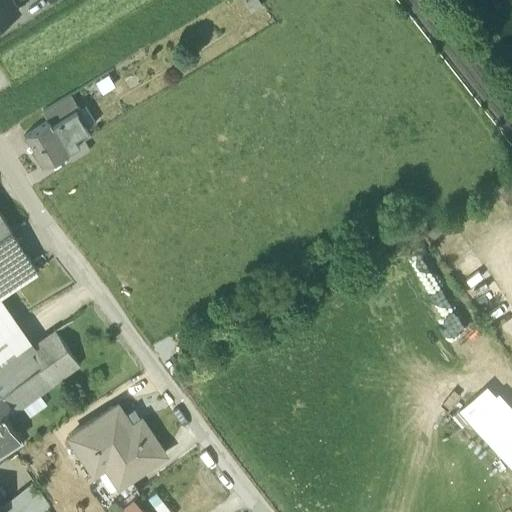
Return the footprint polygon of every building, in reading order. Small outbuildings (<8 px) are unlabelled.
[(0,0),(0,21),(10,15),(0,0)] [(83,103),(75,91),(70,94),(78,107),(83,103)] [(70,94),(43,111),(48,121),(52,118),(55,122),(74,110),(78,108),(78,107),(70,94)] [(78,108),(74,110),(85,127),(94,122),(83,103),(78,107),(78,108)] [(74,110),(55,122),(61,131),(57,133),(62,141),(85,127),(74,110)] [(48,121),(25,135),(29,142),(23,145),(27,151),(32,148),(42,164),(66,150),(66,149),(62,141),(57,133),(61,131),(55,122),(52,118),(48,121)] [(85,127),(62,141),(66,149),(84,139),(90,135),(85,127)] [(66,149),(66,150),(72,160),(89,149),(84,139),(66,149)] [(511,181),(499,189),(509,205),(511,203),(511,181)] [(0,234),(10,228),(0,212),(0,234)] [(15,236),(10,228),(0,234),(0,293),(37,270),(15,236)] [(0,306),(0,330),(11,324),(0,306)] [(11,324),(0,330),(0,346),(18,334),(11,324)] [(54,328),(27,347),(29,350),(38,364),(51,383),(79,363),(54,328)] [(18,334),(0,346),(0,352),(16,359),(29,350),(27,347),(18,334)] [(29,350),(16,359),(25,373),(38,364),(29,350)] [(0,391),(9,405),(8,405),(12,410),(21,404),(38,392),(51,383),(38,364),(25,373),(16,359),(0,352),(0,391)] [(0,391),(0,455),(22,441),(0,410),(8,405),(9,405),(0,391)] [(38,392),(21,404),(28,413),(45,402),(38,392)] [(131,422),(117,401),(70,432),(95,469),(114,456),(127,476),(129,475),(165,451),(141,415),(131,422)] [(127,476),(114,456),(95,469),(91,471),(97,480),(89,486),(106,511),(111,511),(132,496),(139,490),(129,475),(127,476)] [(36,485),(5,510),(6,511),(42,511),(50,506),(36,485)] [(144,511),(132,496),(116,508),(119,511),(144,511)]
